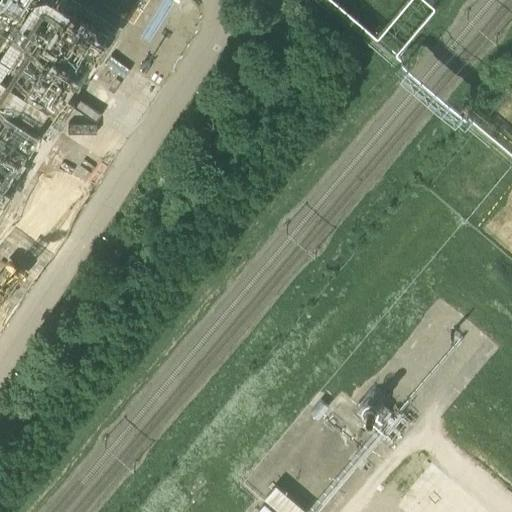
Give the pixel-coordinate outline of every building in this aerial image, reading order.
[(0,0),(0,177),(17,169),(107,14),(81,0),(0,0)] [(32,187),(58,204),(81,169),(55,151),(32,187)] [(310,411),(318,418),(328,405),(321,399),(310,411)] [(282,511),(306,511),(308,510),(276,483),(264,497),(282,511)] [(255,511),(275,511),(264,503),(255,511)]
